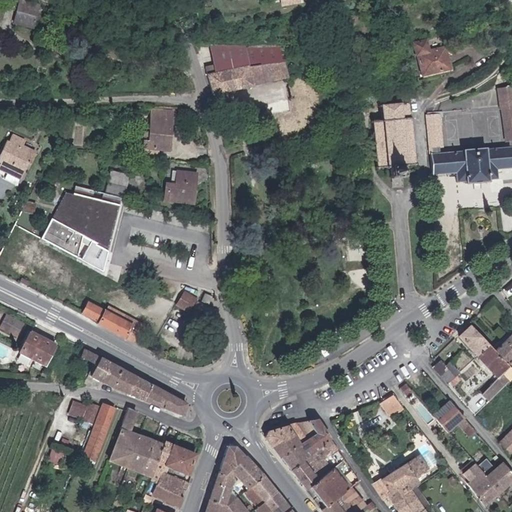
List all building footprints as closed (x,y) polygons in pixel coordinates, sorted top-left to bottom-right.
[(34,26),(41,6),(22,0),(19,0),(13,19),(34,26)] [(426,50),(424,40),(411,42),(413,53),(415,53),(420,76),(449,71),(444,47),(426,50)] [(279,44),(213,43),(215,64),(203,67),(206,74),(245,65),(284,60),(279,44)] [(245,65),(206,74),(211,95),(289,78),(284,60),(245,65)] [(506,147),(511,146),(511,87),(501,88),(506,147)] [(411,116),(396,117),(396,105),(398,105),(398,102),(395,102),(395,100),(392,100),(392,103),(383,103),(383,101),(381,101),(381,104),(378,104),(379,106),(381,106),(381,110),(381,118),(373,119),(370,119),(371,123),(372,123),(373,132),(371,132),(372,144),(374,143),(374,153),(373,153),(373,155),(374,155),(375,164),(374,165),(374,167),(375,167),(375,169),(378,169),(377,167),(384,166),(384,168),(386,168),(386,166),(389,166),(389,176),(388,176),(388,178),(389,178),(390,186),(402,186),(401,177),(403,177),(403,175),(401,175),(401,171),(404,171),(403,169),(402,169),(402,168),(400,168),(400,165),(402,165),(403,167),(405,167),(405,165),(411,164),(411,166),(413,166),(413,164),(415,164),(415,161),(412,161),(412,152),(413,152),(413,151),(414,151),(414,148),(412,148),(412,141),(413,141),(412,127),(410,127),(410,118),(411,118),(411,116)] [(410,102),(398,102),(398,105),(396,105),(396,117),(411,116),(410,102)] [(149,139),(145,139),(144,147),(169,149),(174,111),(152,108),(150,132),(149,139)] [(373,108),(373,119),(381,118),(381,110),(375,110),(375,108),(373,108)] [(278,134),(309,127),(306,112),(274,119),(278,134)] [(429,150),(429,153),(443,152),(440,113),(426,114),(429,150)] [(28,165),(34,153),(21,147),(24,142),(13,137),(10,145),(6,143),(0,154),(0,163),(9,168),(22,174),(26,164),(28,165)] [(495,168),(511,166),(511,146),(506,147),(443,152),(429,153),(431,174),(453,173),(454,181),(463,181),(464,183),(471,183),(472,188),(479,188),(479,182),(487,181),(486,179),(496,178),(495,168)] [(22,174),(9,168),(6,174),(19,180),(22,174)] [(170,182),(167,199),(195,202),(198,172),(179,170),(178,183),(170,182)] [(113,171),(107,194),(126,198),(131,175),(113,171)] [(71,297),(89,262),(110,274),(126,198),(107,194),(76,186),(57,222),(51,219),(43,239),(15,226),(0,259),(71,297)] [(35,213),(36,204),(27,202),(25,211),(35,213)] [(209,306),(196,300),(198,297),(186,292),(179,306),(203,318),(209,306)] [(106,310),(89,301),(81,316),(98,325),(106,310)] [(109,306),(106,310),(98,325),(135,344),(144,324),(109,306)] [(23,323),(6,314),(0,325),(0,328),(16,337),(23,323)] [(477,357),(489,346),(470,325),(458,336),(477,357)] [(57,346),(30,331),(19,353),(46,368),(57,346)] [(511,361),(511,335),(494,352),(507,366),(511,361)] [(507,366),(494,352),(489,346),(477,357),(498,380),(481,395),(489,402),(511,382),(504,374),(510,369),(507,366)] [(80,357),(97,363),(101,353),(84,347),(80,357)] [(111,366),(100,359),(91,376),(102,382),(111,366)] [(462,373),(452,362),(447,367),(442,361),(436,365),(455,387),(464,380),(460,376),(462,373)] [(135,378),(111,366),(102,382),(114,388),(112,390),(127,394),(135,378)] [(151,386),(135,378),(127,394),(142,400),(151,386)] [(410,390),(404,384),(399,388),(403,394),(410,390)] [(187,405),(151,386),(142,400),(188,418),(191,408),(187,405)] [(404,408),(392,392),(380,401),(392,417),(404,408)] [(93,422),(99,406),(74,397),(68,413),(93,422)] [(454,405),(450,400),(433,415),(437,419),(454,405)] [(115,411),(101,405),(81,456),(95,461),(115,411)] [(466,418),(454,405),(437,419),(437,420),(448,433),(466,418)] [(136,411),(128,408),(107,460),(150,477),(163,446),(128,432),(136,411)] [(298,444),(279,456),(289,469),(328,441),(316,421),(296,424),(303,435),(295,440),(298,444)] [(296,424),(266,429),(263,435),(279,456),(298,444),(295,440),(303,435),(296,424)] [(308,487),(343,460),(328,441),(289,469),(304,489),(308,487)] [(148,483),(156,486),(172,445),(165,442),(163,446),(150,477),(148,483)] [(187,475),(195,454),(172,445),(156,486),(160,487),(179,495),(182,488),(186,490),(188,483),(167,475),(169,468),(187,475)] [(234,447),(226,446),(217,473),(231,478),(234,472),(230,469),(244,457),(234,447)] [(51,449),(49,460),(60,462),(62,451),(51,449)] [(423,453),(411,462),(409,463),(419,478),(430,470),(429,468),(432,466),(423,453)] [(251,465),(244,457),(230,469),(234,472),(237,477),(251,465)] [(343,460),(308,487),(322,506),(348,487),(357,480),(343,460)] [(511,480),(511,473),(500,460),(485,473),(478,466),(470,472),(473,475),(466,482),(485,504),(511,480)] [(409,463),(376,486),(386,500),(388,499),(390,502),(393,500),(397,504),(414,492),(412,489),(422,482),(419,478),(409,463)] [(261,477),(251,465),(237,477),(248,489),(261,477)] [(231,478),(217,473),(214,484),(229,489),(233,479),(231,478)] [(274,492),(261,477),(248,489),(260,504),(274,492)] [(229,489),(214,484),(209,499),(225,503),(229,489)] [(156,497),(180,507),(184,497),(179,495),(160,487),(156,497)] [(322,506),(320,507),(323,511),(356,511),(363,507),(348,487),(322,506)] [(285,511),(289,510),(274,492),(260,504),(254,509),(257,511),(285,511)] [(423,511),(426,510),(414,492),(397,504),(401,511),(423,511)] [(231,511),(225,503),(209,499),(205,510),(209,511),(231,511)] [(377,507),(374,503),(368,507),(371,511),(377,507)]
